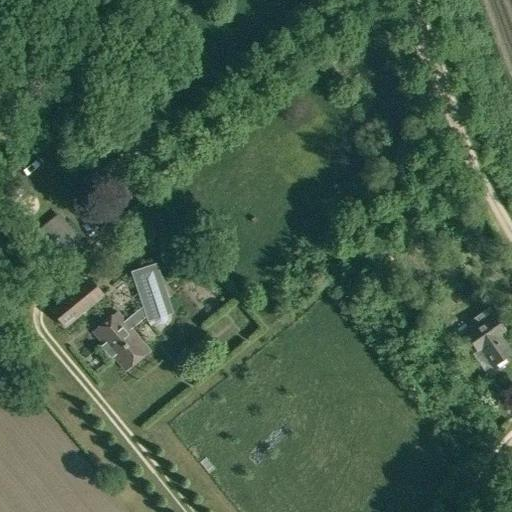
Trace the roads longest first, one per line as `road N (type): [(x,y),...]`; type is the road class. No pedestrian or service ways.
road 1 (track): [(357,0),(109,202),(92,249),(40,292),(35,307),(41,328),(188,511)]
road 2 (track): [(511,234),(464,151),(401,0)]
